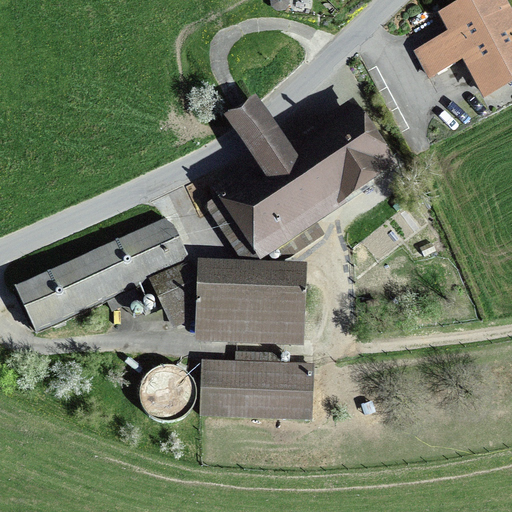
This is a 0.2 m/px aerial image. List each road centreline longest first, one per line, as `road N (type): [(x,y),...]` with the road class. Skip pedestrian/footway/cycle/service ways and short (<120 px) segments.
road 1 (tertiary): [(0,253),(178,174),(266,123),(392,0)]
road 2 (track): [(358,346),(511,329)]
